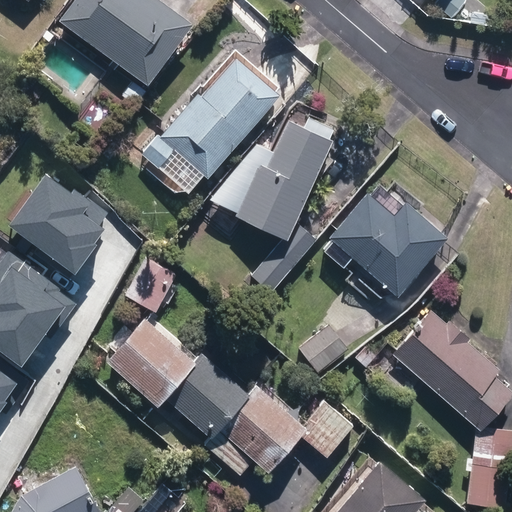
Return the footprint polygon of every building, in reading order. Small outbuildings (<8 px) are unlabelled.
[(77,0),(61,23),(150,88),(194,26),(157,0),(77,0)] [(42,38),(50,42),(55,36),(47,30),(42,38)] [(180,187),(189,195),(205,177),(209,180),(281,98),(236,58),(203,97),(200,94),(161,137),(159,135),(143,153),(160,169),(168,160),(188,178),(180,187)] [(121,95),(135,106),(145,92),(132,81),(121,95)] [(360,132),(316,112),(293,159),(288,157),(265,205),(313,228),(360,132)] [(10,170),(42,200),(68,173),(36,143),(10,170)] [(329,239),(398,298),(448,239),(407,204),(394,218),(368,194),(329,239)] [(296,243),(276,227),(233,280),(253,295),(296,243)] [(135,298),(156,312),(180,275),(158,261),(135,298)] [(430,303),(432,303),(435,302),(436,301),(436,299),(436,297),(435,295),(434,294),(432,293),(430,294),(428,295),(427,297),(427,298),(427,300),(429,302),(430,303)] [(468,505),(505,509),(511,446),(511,430),(484,427),(511,395),(511,392),(494,378),(500,370),(467,342),(469,339),(449,322),(447,324),(430,310),(392,355),(477,428),(473,458),(466,458),(465,470),(472,471),(468,505)] [(166,399),(196,364),(144,319),(106,363),(159,407),(166,399)] [(299,349),(319,374),(348,349),(328,325),(299,349)] [(212,439),(250,395),(204,356),(196,364),(166,399),(210,437),(212,439)] [(396,383),(401,385),(406,383),(408,378),(405,373),(401,371),(396,373),(394,378),(396,383)] [(212,439),(210,437),(205,444),(241,475),(254,460),(270,475),(302,437),(327,458),(355,425),(325,399),(302,426),(257,387),(250,395),(212,439)] [(417,511),(426,501),(380,461),(336,511),(417,511)] [(11,511),(100,511),(76,467),(21,496),(11,511)] [(107,511),(134,511),(144,500),(129,488),(107,511)]
